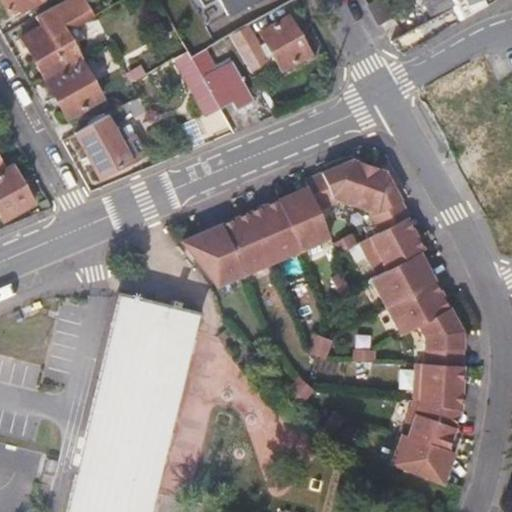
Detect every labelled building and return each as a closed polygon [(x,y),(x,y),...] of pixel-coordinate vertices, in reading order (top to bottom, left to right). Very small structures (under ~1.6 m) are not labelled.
[(42,0),(0,0),(7,13),(20,6),(23,12),(43,0),(42,0)] [(75,20),(91,11),(84,0),(64,0),(60,3),(38,15),(43,26),(21,38),(43,78),(82,57),(67,31),(78,25),(75,20)] [(250,1),(251,0),(200,0),(204,6),(215,0),(220,0),(227,13),(245,3),(246,6),(251,3),(250,1)] [(382,0),(372,0),(367,3),(378,23),(391,14),(382,0)] [(422,0),(431,16),(455,2),(453,0),(422,0)] [(453,0),(455,2),(460,12),(463,16),(472,10),(488,2),(486,0),(453,0)] [(311,53),(283,5),(258,19),(263,29),(261,31),(267,41),(262,44),(271,60),(275,57),(282,69),(311,53)] [(246,34),(242,28),(235,31),(239,38),(246,34)] [(237,59),(204,77),(221,109),(235,101),(239,108),(258,98),(237,59)] [(68,117),(77,132),(104,116),(96,101),(101,98),(96,89),(81,63),(46,83),(65,118),(68,117)] [(463,133),(511,106),(503,90),(493,72),(443,99),(463,133)] [(208,116),(221,109),(204,77),(191,84),(208,116)] [(129,122),(147,112),(139,98),(122,107),(129,122)] [(114,130),(106,116),(104,116),(77,132),(75,133),(99,178),(145,152),(134,133),(129,136),(123,125),(114,130)] [(354,204),(368,165),(351,160),(304,179),(307,187),(317,209),(334,202),(335,198),(354,204)] [(14,165),(0,172),(0,213),(2,217),(34,200),(14,165)] [(384,171),(368,165),(354,204),(373,211),(372,215),(381,231),(396,223),(406,217),(409,216),(384,171)] [(329,237),(317,209),(307,187),(291,194),(293,200),(281,205),(299,250),(329,237)] [(281,205),(293,200),(291,194),(278,199),(281,205)] [(269,210),(281,205),(278,199),(266,204),(269,210)] [(299,250),(281,205),(269,210),(266,204),(250,211),(271,262),(299,250)] [(271,262),(250,211),(233,218),(236,224),(223,229),(242,274),(271,262)] [(402,235),(413,230),(406,217),(396,223),(402,235)] [(223,229),(236,224),(233,218),(221,223),(223,229)] [(223,229),(221,223),(209,228),(211,235),(223,229)] [(423,249),(413,230),(402,235),(396,223),(381,231),(359,243),(377,275),(418,252),(423,249)] [(242,274),(223,229),(211,235),(209,228),(181,240),(216,285),(242,274)] [(338,252),(354,243),(349,234),(333,243),(338,252)] [(428,283),(422,271),(427,268),(418,252),(377,275),(370,278),(385,306),(428,283)] [(433,280),(427,268),(422,271),(428,283),(433,280)] [(349,290),(340,272),(331,277),(340,295),(349,290)] [(440,292),(433,280),(428,283),(434,295),(440,292)] [(448,307),(440,292),(434,295),(428,283),(385,306),(400,334),(417,324),(448,307)] [(155,511),(205,309),(125,288),(70,511),(155,511)] [(461,350),(461,332),(448,307),(417,324),(424,337),(424,363),(456,364),(456,350),(461,350)] [(324,358),(331,340),(313,333),(306,352),(324,358)] [(372,362),(373,350),(353,349),(352,360),(372,362)] [(460,391),(461,364),(456,364),(424,363),(415,363),(415,395),(413,400),(448,407),(449,391),(460,391)] [(299,404),(312,389),(298,376),(285,391),(299,404)] [(448,407),(459,410),(460,391),(449,391),(448,407)] [(445,449),(453,427),(442,423),(448,407),(413,400),(401,434),(445,449)] [(453,427),(459,410),(448,407),(442,423),(453,427)] [(330,434),(344,419),(335,411),(321,425),(330,434)] [(447,470),(453,452),(445,449),(401,434),(390,465),(436,481),(440,467),(447,470)] [(436,481),(442,483),(447,470),(440,467),(436,481)]
